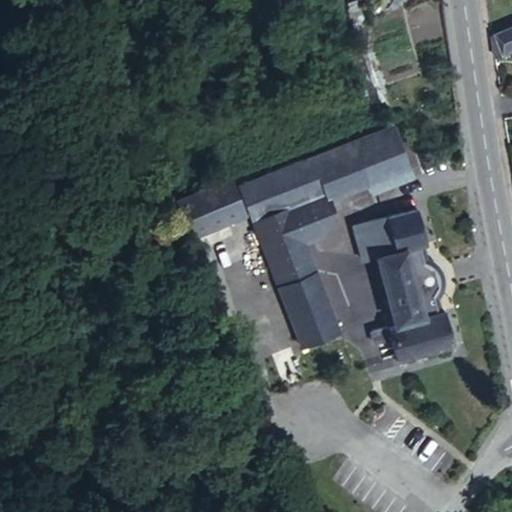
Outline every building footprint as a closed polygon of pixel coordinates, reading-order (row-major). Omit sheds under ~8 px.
[(379,0),(382,18),(435,7),(434,0),(379,0)] [(511,28),(495,36),(497,57),(511,51),(511,28)] [(398,126),(356,141),(372,182),(376,191),(417,175),(398,126)] [(329,190),(332,197),(372,182),(356,141),(315,156),(329,190)] [(253,219),(290,205),(329,190),(315,156),(240,185),(253,219)] [(182,198),(197,239),(246,220),(230,179),(182,198)] [(290,205),(305,245),(326,237),(338,211),(332,197),(329,190),(290,205)] [(253,219),(279,288),(317,275),(305,245),(290,205),(253,219)] [(389,318),(376,321),(382,341),(393,340),(398,358),(452,344),(443,307),(425,312),(412,252),(427,248),(420,213),(352,231),(360,267),(377,262),(389,318)] [(382,341),(376,321),(357,325),(362,346),(382,341)]
